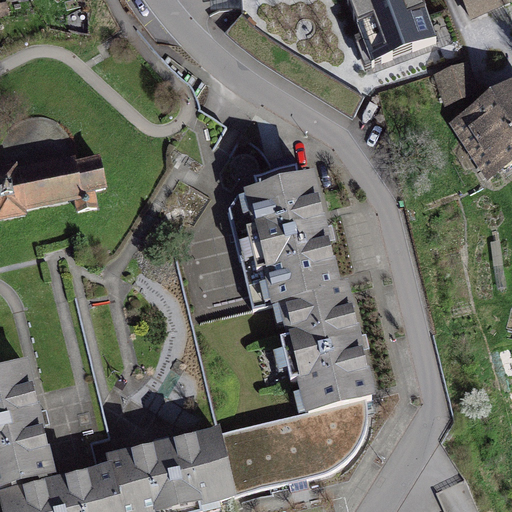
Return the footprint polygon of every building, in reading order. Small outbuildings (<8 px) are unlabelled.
[(424,0),(354,0),(380,62),(442,40),(424,0)] [(511,6),(511,0),(464,0),(475,24),(499,13),(511,6)] [(479,97),(469,63),(433,74),(444,108),(479,97)] [(511,88),(451,129),(488,185),(511,169),(511,88)] [(80,165),(78,156),(9,170),(8,162),(0,164),(0,226),(89,208),(87,199),(111,194),(105,160),(80,165)] [(344,295),(317,182),(247,198),(273,311),(282,309),(344,295)] [(352,293),(344,295),(282,309),(308,421),(368,407),(378,405),(352,293)] [(0,496),(59,483),(32,367),(0,374),(0,496)] [(308,421),(223,441),(238,504),(339,478),(362,458),(371,429),(368,407),(308,421)] [(121,511),(204,511),(238,504),(223,441),(222,435),(110,461),(112,471),(121,511)] [(121,511),(112,471),(59,483),(0,496),(0,511),(121,511)]
